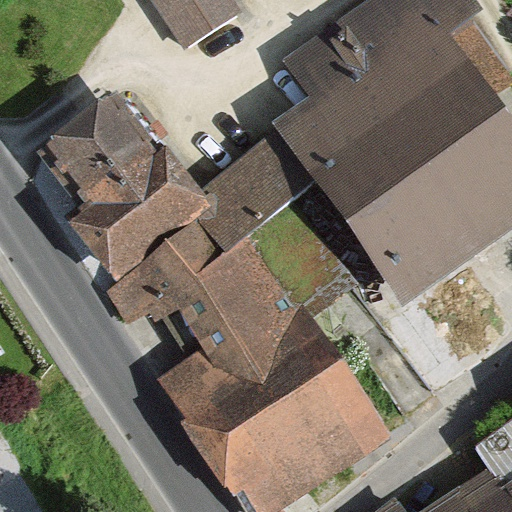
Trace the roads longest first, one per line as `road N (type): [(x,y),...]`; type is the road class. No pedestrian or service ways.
road 1 (secondary): [(217,511),(0,182)]
road 2 (residential): [(511,375),(342,511)]
